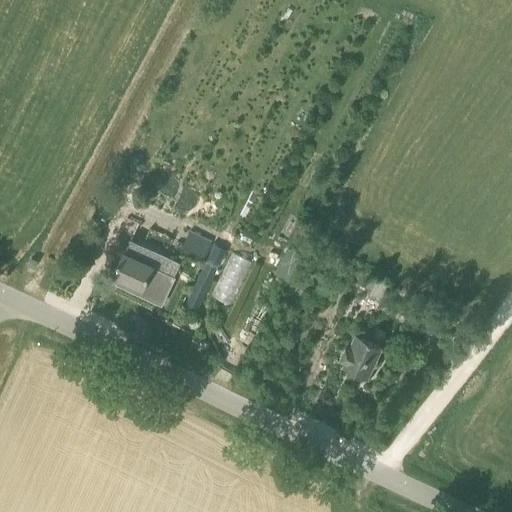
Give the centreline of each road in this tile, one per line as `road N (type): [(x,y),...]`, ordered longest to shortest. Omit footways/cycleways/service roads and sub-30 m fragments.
road 1 (unclassified): [(1,299),(459,511)]
road 2 (track): [(380,474),(511,302)]
